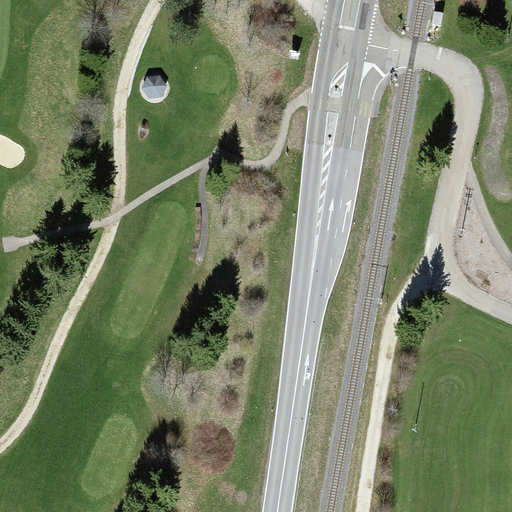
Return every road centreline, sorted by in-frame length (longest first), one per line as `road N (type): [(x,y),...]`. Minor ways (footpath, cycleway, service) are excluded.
road 1 (track): [(0,444),(30,405),(101,255),(119,197),(126,68),(156,0)]
road 2 (primary): [(276,511),(350,40)]
road 3 (residential): [(350,40),(457,71),(466,113),(440,259),(461,290),(511,315)]
road 4 (track): [(361,511),(395,309),(444,271)]
